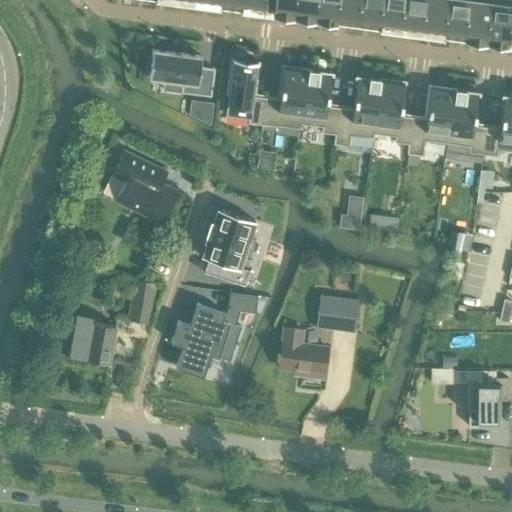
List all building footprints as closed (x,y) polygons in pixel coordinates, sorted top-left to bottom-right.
[(219,8),(241,11),(241,7),(242,0),(220,0),(220,4),(219,8)] [(242,0),(241,7),(241,11),(242,11),(242,7),(264,10),(264,0),(242,0)] [(273,0),(272,11),(294,14),(296,0),(273,0)] [(296,0),(294,14),(316,17),(317,0),(296,0)] [(336,23),(337,24),(337,20),(339,0),(317,0),(316,17),(336,20),(336,23)] [(337,24),(358,26),(358,22),(361,0),(339,0),(337,20),(337,24)] [(358,26),(379,29),(380,25),(383,0),(361,0),(358,22),(358,26)] [(381,25),(401,28),(405,0),(383,0),(380,25),(379,29),(380,29),(381,25)] [(405,0),(401,28),(423,31),(426,0),(405,0)] [(443,38),(444,38),(444,34),(448,0),(426,0),(423,31),(443,34),(443,38)] [(444,38),(465,41),(466,37),(470,0),(448,0),(444,34),(444,38)] [(466,37),(487,40),(492,0),(470,0),(466,37),(465,41),(466,41),(466,37)] [(511,0),(492,0),(487,40),(508,42),(511,15),(511,0)] [(163,80),(182,82),(180,92),(210,96),(214,68),(200,67),(201,57),(181,54),(181,53),(172,52),(172,53),(152,50),(151,56),(147,56),(145,71),(149,71),(148,78),(163,80)] [(262,125),(266,98),(253,96),(257,64),(232,61),(229,80),(228,80),(226,95),(228,95),(226,107),(249,110),(248,123),(262,125)] [(278,112),(301,114),(306,71),(283,67),(278,99),(266,98),(262,125),(276,127),(278,112)] [(306,71),(301,114),(323,117),(321,133),(335,135),(339,107),(326,106),(330,74),(306,71)] [(374,124),(380,80),(356,77),(352,109),(339,107),(335,135),(350,136),(352,121),(374,124)] [(404,84),(380,80),(374,124),(396,127),(394,142),(409,144),(412,117),(399,115),(404,84)] [(425,131),(447,134),(453,90),(429,87),(425,119),(412,117),(409,144),(423,146),(425,131)] [(468,152),(482,154),(486,127),(473,125),(477,93),(453,90),(447,134),(470,137),(468,152)] [(498,141),(511,142),(511,97),(503,97),(498,129),(486,127),(482,154),(496,156),(498,141)] [(204,103),(203,121),(210,124),(213,104),(204,103)] [(89,132),(103,136),(106,126),(92,121),(89,132)] [(116,200),(160,222),(176,191),(161,183),(167,171),(124,150),(112,174),(125,181),(116,200)] [(213,223),(212,225),(207,242),(208,242),(203,257),(217,261),(212,275),(247,286),(251,272),(238,267),(243,254),(246,255),(253,236),(249,235),(252,225),(254,220),(220,209),(215,223),(213,223)] [(470,250),(471,231),(451,229),(449,248),(470,250)] [(135,280),(128,318),(128,319),(148,322),(155,283),(135,280)] [(197,303),(189,324),(178,320),(170,342),(182,346),(178,356),(206,366),(210,354),(229,361),(241,326),(235,324),(240,311),(255,313),(257,298),(258,298),(258,296),(229,292),(227,309),(226,313),(204,305),(197,303)] [(320,295),(316,326),(353,331),(357,300),(320,295)] [(511,300),(504,299),(501,310),(510,312),(511,302),(511,300)] [(510,312),(501,310),(499,320),(508,322),(510,312)] [(115,326),(92,321),(93,316),(76,313),(68,356),(108,364),(115,326)] [(300,344),(302,330),(284,328),(282,341),(278,367),(303,371),(302,375),(322,378),(326,347),(300,344)] [(433,366),(433,380),(454,380),(454,366),(433,366)] [(494,383),(468,382),(468,426),(483,426),(483,421),(497,421),(497,400),(507,400),(507,377),(494,377),(494,383)]
